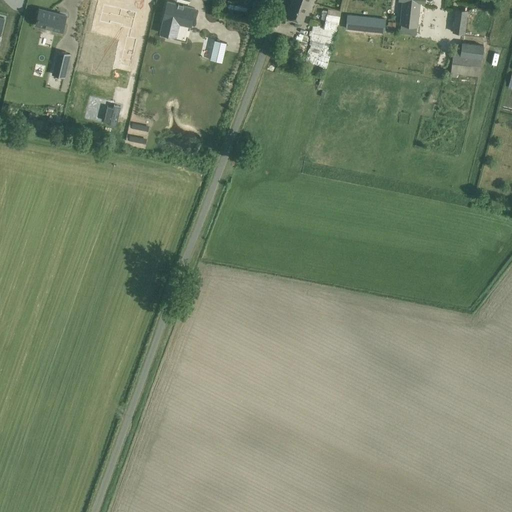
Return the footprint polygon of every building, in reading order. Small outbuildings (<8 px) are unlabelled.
[(163,19),(160,33),(176,37),(180,23),(191,26),(196,7),(167,0),(162,19),(163,19)] [(293,0),(287,16),(302,21),(309,0),(293,0)] [(398,0),(399,1),(402,1),(399,24),(400,24),(400,30),(416,32),(417,26),(418,27),(421,3),(425,3),(425,0),(398,0)] [(105,4),(101,21),(130,28),(128,36),(121,65),(131,68),(138,38),(132,37),(134,29),(138,12),(105,4)] [(48,9),(45,25),(71,31),(75,15),(48,9)] [(456,9),(454,19),(453,31),(464,33),(467,10),(456,9)] [(327,18),(327,27),(320,24),(314,24),(311,32),(310,44),(310,47),(309,56),(317,58),(329,59),(330,55),(330,49),(336,34),(336,33),(341,19),(341,14),(329,13),(327,18)] [(348,14),(347,29),(384,32),(385,17),(348,14)] [(215,41),(209,64),(222,68),(227,44),(215,41)] [(463,42),(462,47),(454,46),(450,76),(457,77),(457,73),(478,76),(479,66),(481,66),(483,45),(463,42)] [(67,65),(70,54),(58,51),(55,62),(67,65)] [(199,88),(191,112),(204,117),(212,93),(199,88)]
